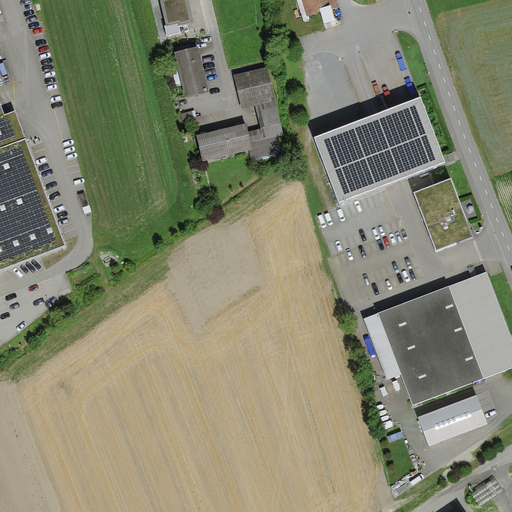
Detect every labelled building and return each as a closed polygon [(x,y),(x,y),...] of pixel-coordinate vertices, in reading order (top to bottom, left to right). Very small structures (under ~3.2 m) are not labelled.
[(162,0),(167,23),(162,24),(164,35),(188,30),(186,19),(192,18),(187,0),(162,0)] [(334,0),(304,0),(308,11),(335,3),(334,0)] [(197,49),(176,54),(186,96),(207,92),(197,49)] [(267,72),(236,78),(243,112),(253,110),(258,133),(248,135),(252,151),(253,156),(277,151),(273,134),(280,133),(267,72)] [(421,97),(315,138),(339,201),(445,160),(421,97)] [(0,271),(65,247),(16,115),(3,119),(0,110),(0,271)] [(252,151),(248,135),(246,125),(196,135),(202,162),(252,151)] [(452,179),(412,194),(433,248),(472,233),(452,179)] [(511,334),(487,269),(379,309),(413,400),(511,363),(511,334)] [(476,391),(414,414),(425,443),(487,420),(476,391)]
